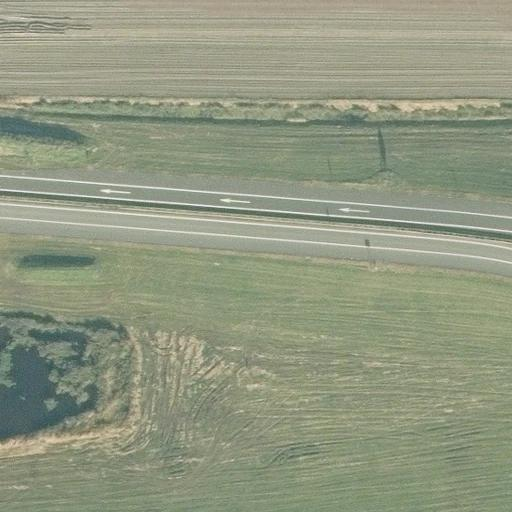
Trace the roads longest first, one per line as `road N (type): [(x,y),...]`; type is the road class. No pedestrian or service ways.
road 1 (motorway): [(0,212),(511,258)]
road 2 (motorway): [(511,225),(0,183)]
